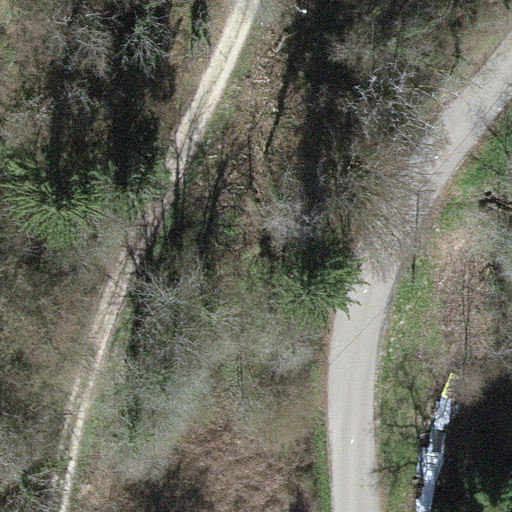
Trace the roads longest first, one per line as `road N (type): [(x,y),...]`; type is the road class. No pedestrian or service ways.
road 1 (track): [(247,0),(103,274),(69,382),(48,511)]
road 2 (tertiary): [(351,511),(348,362),(360,278),(397,200),(511,47)]
